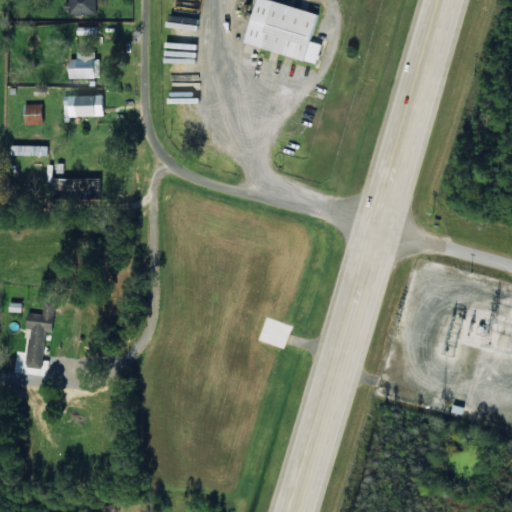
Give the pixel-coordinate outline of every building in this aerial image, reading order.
[(95,0),(66,0),(66,14),(95,14),(95,0)] [(252,0),(241,43),(317,63),(322,44),(310,41),(317,12),(269,0),(252,0)] [(97,27),(76,26),(75,34),(97,35),(97,27)] [(98,51),(76,52),(76,58),(67,58),(67,79),(98,78),(98,51)] [(65,95),(66,117),(104,116),(104,94),(65,95)] [(42,104),(23,104),(23,125),(42,124),(42,104)] [(98,200),(98,177),(48,176),(48,199),(98,200)] [(8,312),(21,311),(20,303),(8,303),(8,312)] [(49,367),(51,310),(26,309),(26,328),(28,328),(26,367),(49,367)]
